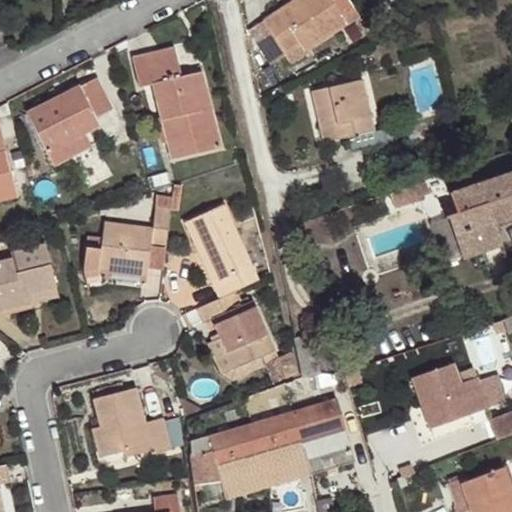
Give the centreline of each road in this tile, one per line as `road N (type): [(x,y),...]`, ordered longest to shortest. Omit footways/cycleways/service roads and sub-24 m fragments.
road 1 (residential): [(159,335),(33,374),(57,511)]
road 2 (residential): [(228,0),(277,195)]
road 3 (residential): [(0,84),(162,0)]
